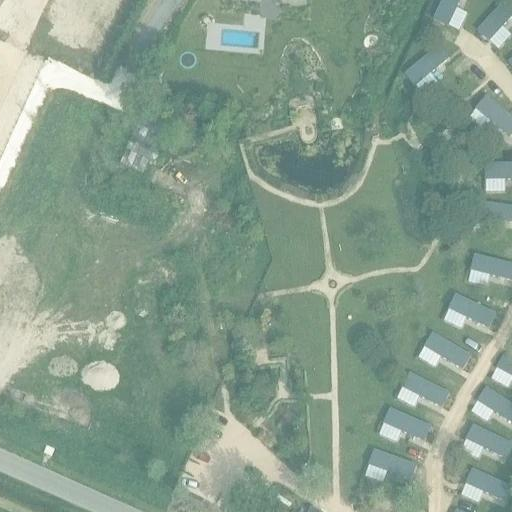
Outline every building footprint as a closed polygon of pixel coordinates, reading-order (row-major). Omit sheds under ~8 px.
[(442,0),(433,21),(448,28),(460,0),(442,0)] [(511,5),(506,0),(477,32),(489,43),(511,18),(511,5)] [(438,48),(405,76),(415,88),(449,60),(438,48)] [(511,120),(485,98),(475,111),(509,139),(511,135),(511,120)] [(145,112),(120,164),(143,176),(150,161),(154,163),(158,161),(160,155),(159,152),(155,150),(160,139),(149,133),(156,118),(145,112)] [(511,165),(485,166),(485,182),(511,181),(511,165)] [(511,208),(476,203),(473,219),(511,224),(511,208)] [(511,266),(474,257),(470,273),(511,282),(511,266)] [(455,297),(448,311),(488,330),(495,315),(455,297)] [(432,335),(424,349),(462,371),(470,357),(432,335)] [(511,360),(504,356),(496,370),(511,378),(511,360)] [(409,375),(402,389),(441,409),(448,395),(409,375)] [(511,406),(486,390),(477,403),(511,425),(511,406)] [(390,411),(383,425),(423,443),(430,428),(390,411)] [(511,445),(473,427),(466,441),(505,461),(511,446),(511,445)] [(374,452),(368,467),(410,482),(415,467),(374,452)] [(472,471),(465,486),(505,504),(511,489),(472,471)]
